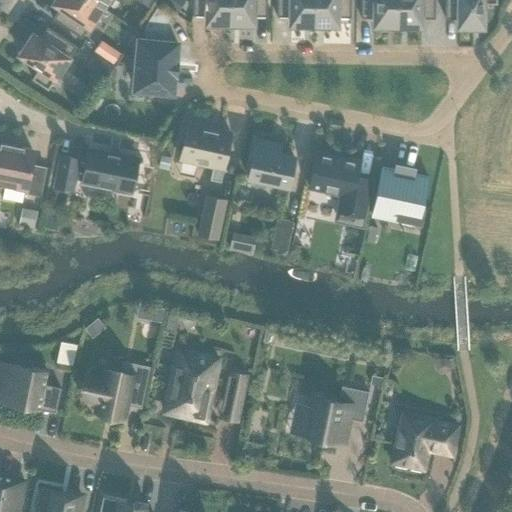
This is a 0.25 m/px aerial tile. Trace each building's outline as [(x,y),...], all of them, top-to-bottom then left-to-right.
[(81,39),(102,8),(89,0),(55,0),(53,4),(60,8),(52,19),(81,39)] [(89,0),(102,8),(107,0),(89,0)] [(160,0),(159,2),(176,13),(185,0),(160,0)] [(230,25),(229,0),(192,0),(193,16),(206,16),(206,24),(230,25)] [(266,0),(229,0),(230,25),(253,25),(253,17),(267,17),(266,0)] [(276,0),(277,17),(290,17),(290,25),(313,26),(313,0),(276,0)] [(313,0),(313,26),(337,26),(337,18),(350,18),(350,0),(313,0)] [(374,27),(398,27),(397,0),(360,0),(361,18),(374,19),(374,27)] [(397,0),(398,27),(421,27),(421,19),(435,19),(434,0),(397,0)] [(458,28),(483,28),(483,4),(496,4),(496,0),(445,0),(445,19),(458,20),(458,28)] [(172,93),(174,74),(175,74),(177,62),(175,62),(177,43),(165,42),(167,16),(158,10),(147,27),(146,40),(138,40),(134,89),(172,93)] [(33,34),(19,55),(39,68),(32,79),(47,90),(76,47),(47,28),(39,39),(33,34)] [(94,51),(113,64),(120,54),(101,41),(94,51)] [(112,67),(95,55),(87,67),(104,79),(112,67)] [(213,166),(210,180),(220,183),(223,172),(224,172),(228,153),(227,153),(231,135),(187,125),(187,128),(183,127),(180,142),(183,143),(180,159),(213,166)] [(272,144),(255,140),(248,178),(278,184),(276,196),(286,198),(294,159),(270,154),(272,144)] [(0,184),(25,189),(24,193),(39,196),(45,168),(31,165),(33,155),(28,153),(28,149),(0,143),(0,184)] [(78,159),(61,156),(54,187),(72,190),(74,180),(82,181),(82,182),(131,192),(137,159),(89,149),(86,164),(78,162),(78,159)] [(359,163),(316,154),(308,187),(342,194),(337,220),(360,225),(369,186),(355,183),(359,163)] [(159,168),(168,170),(171,158),(161,155),(159,168)] [(381,168),(371,215),(397,221),(398,217),(418,221),(420,215),(428,178),(411,174),(412,171),(397,168),(396,171),(381,168)] [(197,235),(218,239),(227,199),(206,195),(197,235)] [(18,225),(34,228),(37,211),(22,208),(18,225)] [(292,222),(276,219),(270,248),(286,251),(292,222)] [(365,242),(374,244),(377,227),(369,225),(365,242)] [(234,230),(232,245),(255,248),(257,233),(234,230)] [(165,330),(175,332),(178,316),(168,314),(165,330)] [(284,345),(305,350),(308,337),(287,333),(284,345)] [(327,355),(347,359),(350,347),(329,342),(327,355)] [(205,421),(218,358),(177,349),(164,412),(205,421)] [(235,360),(220,409),(239,414),(253,365),(235,360)] [(140,407),(148,368),(125,363),(123,374),(105,370),(103,378),(90,375),(85,399),(98,402),(97,409),(99,410),(101,414),(109,415),(113,413),(124,415),(127,404),(140,407)] [(44,385),(47,371),(13,364),(9,382),(0,380),(0,401),(55,413),(60,388),(44,385)] [(369,392),(342,386),(338,401),(317,396),(313,410),(304,408),(300,426),(309,428),(307,437),(343,444),(349,419),(362,422),(369,392)] [(435,418),(402,411),(391,462),(424,469),(428,449),(452,454),(458,425),(435,420),(435,418)] [(17,511),(24,480),(0,475),(0,511),(17,511)] [(83,511),(87,498),(42,488),(36,511),(83,511)] [(144,511),(146,507),(102,497),(98,511),(144,511)]
